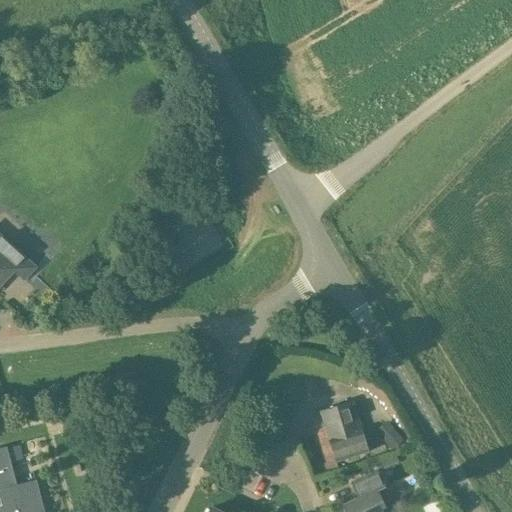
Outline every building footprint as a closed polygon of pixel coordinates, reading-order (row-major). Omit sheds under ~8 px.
[(180,247),(179,220),(166,220),(167,247),(180,247)] [(24,279),(35,267),(0,235),(0,284),(14,270),(24,279)] [(361,429),(352,401),(320,411),(329,440),(328,440),(335,462),(369,451),(362,429),(361,429)] [(404,441),(392,427),(381,437),(392,451),(404,441)] [(17,485),(7,447),(0,448),(0,511),(44,511),(36,480),(17,485)] [(395,455),(380,462),(383,469),(398,462),(395,455)] [(382,511),(380,508),(384,506),(377,490),(384,486),(377,471),(351,483),(358,498),(344,505),(347,511),(382,511)]
